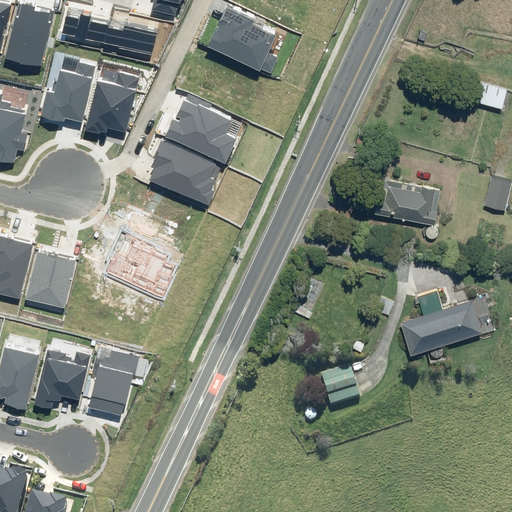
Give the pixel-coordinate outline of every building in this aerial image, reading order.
[(272,0),(265,17),(297,31),(301,21),(305,22),(312,7),(307,5),(309,0),(272,0)] [(463,93),(504,105),(510,85),(469,74),(463,93)] [(511,194),(511,176),(494,172),(488,197),(510,203),(511,194)] [(382,179),(375,208),(437,222),(441,208),(435,207),(439,186),(424,182),(422,188),(382,179)] [(430,221),(429,222),(427,223),(426,224),(425,225),(425,226),(424,227),(424,229),(424,230),(424,232),(425,233),(425,234),(426,235),(427,236),(429,237),(430,238),(432,238),(433,238),(434,238),(436,237),(437,236),(438,235),(439,234),(440,233),(440,232),(441,230),(441,229),(440,227),(440,226),(439,225),(438,224),(437,223),(436,222),(434,221),(433,221),(432,221),(430,221)] [(424,313),(404,319),(414,351),(484,329),(474,296),(445,305),(439,288),(419,294),(424,313)] [(387,296),(381,307),(389,312),(396,301),(387,296)] [(314,309),(297,300),(294,308),(311,316),(314,309)] [(353,366),(323,374),(332,406),(362,398),(353,366)]
